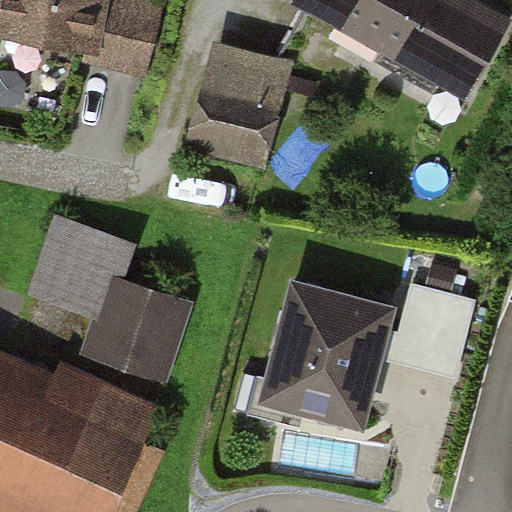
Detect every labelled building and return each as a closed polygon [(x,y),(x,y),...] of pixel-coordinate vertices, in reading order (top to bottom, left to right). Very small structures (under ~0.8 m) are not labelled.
[(1,0),(0,10),(0,31),(90,48),(89,57),(147,71),(161,11),(109,0),(1,0)] [(468,0),(305,0),(388,46),(379,62),(437,94),(445,81),(469,94),(509,22),(468,0)] [(291,65),(230,48),(204,143),(265,160),(291,65)] [(92,354),(164,377),(188,301),(119,279),(131,243),(67,222),(44,293),(106,313),(92,354)] [(393,309),(296,282),(265,396),(363,423),(393,309)] [(474,301),(415,286),(399,349),(458,364),(474,301)] [(0,484),(3,487),(0,493),(0,511),(103,511),(137,439),(0,377),(0,484)]
